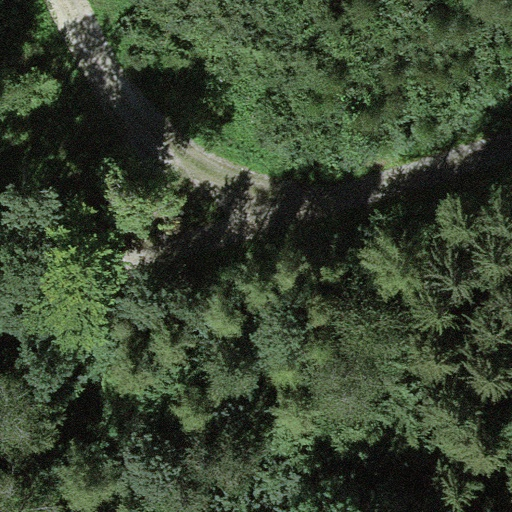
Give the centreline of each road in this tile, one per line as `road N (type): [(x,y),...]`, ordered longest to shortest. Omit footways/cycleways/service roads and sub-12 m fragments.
road 1 (track): [(511,136),(207,223)]
road 2 (track): [(57,0),(100,84),(207,223)]
road 3 (track): [(207,223),(0,326)]
